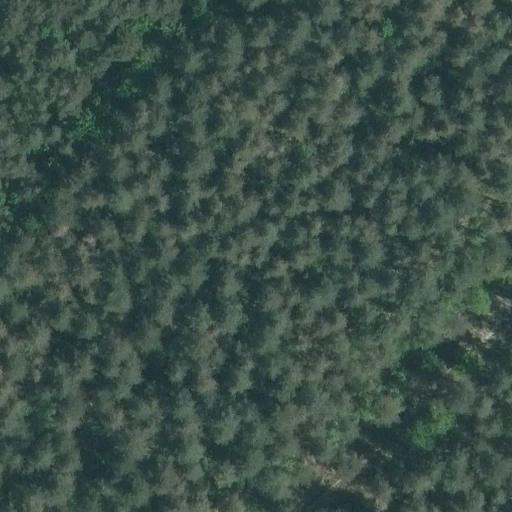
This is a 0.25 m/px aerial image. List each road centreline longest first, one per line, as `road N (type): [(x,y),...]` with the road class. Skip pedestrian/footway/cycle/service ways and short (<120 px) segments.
road 1 (track): [(0,237),(213,0)]
road 2 (track): [(511,290),(319,511)]
